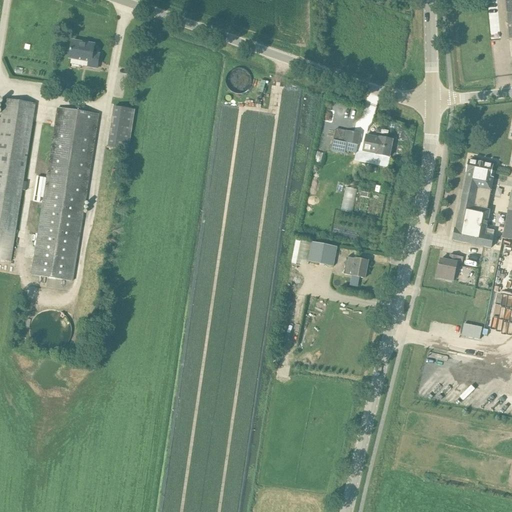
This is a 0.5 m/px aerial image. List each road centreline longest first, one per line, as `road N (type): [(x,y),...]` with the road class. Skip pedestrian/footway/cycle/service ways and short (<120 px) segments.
road 1 (secondary): [(347,511),(413,240),(435,99)]
road 2 (unclassified): [(121,0),(379,93),(435,99)]
